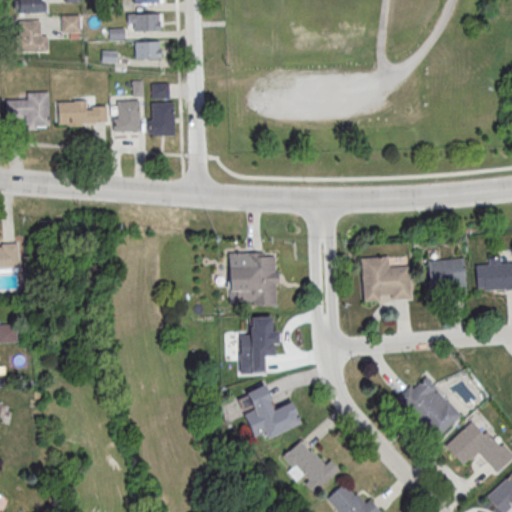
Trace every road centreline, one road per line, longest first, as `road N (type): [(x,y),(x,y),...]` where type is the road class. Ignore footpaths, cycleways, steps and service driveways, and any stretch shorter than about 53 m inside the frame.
road 1 (tertiary): [(511,187),(292,200),(0,181)]
road 2 (residential): [(449,0),(438,29),(383,89),(242,94)]
road 3 (residential): [(437,511),(342,404),(324,349)]
road 4 (residential): [(197,195),(190,0)]
road 5 (residential): [(511,334),(324,349)]
road 6 (residential): [(324,349),(333,318),(329,200)]
road 7 (residential): [(313,200),(315,319),(324,349)]
